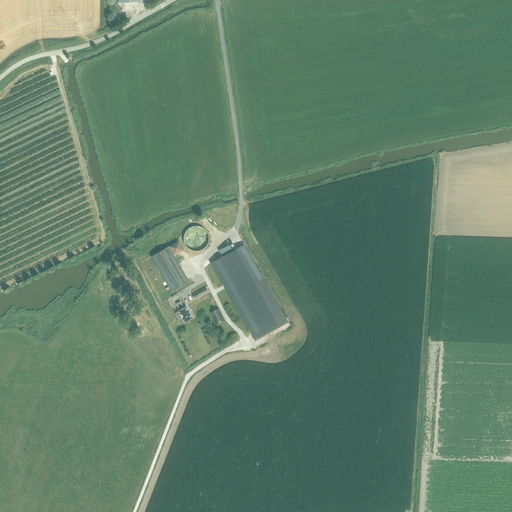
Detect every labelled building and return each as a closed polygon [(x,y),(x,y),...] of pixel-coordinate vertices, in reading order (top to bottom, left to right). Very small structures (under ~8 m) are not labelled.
[(192,226),(191,227),(189,228),(187,229),(186,231),(184,233),(184,235),(183,237),(183,239),(183,241),(184,243),(185,245),(186,247),(188,249),(190,250),(192,251),(194,251),(196,252),(198,252),(200,251),(202,250),(204,249),(206,247),(207,246),(208,244),(209,242),(209,240),(209,238),(209,236),(208,234),(208,232),(207,230),(205,229),(204,228),(202,227),(200,226),(198,226),(196,225),(194,225),(192,226)] [(189,281),(174,255),(183,250),(178,241),(169,247),(168,246),(151,256),(172,291),(189,281)] [(245,254),(241,246),(233,250),(229,244),(227,245),(219,250),(222,256),(215,261),(214,261),(216,264),(246,318),(257,337),(268,331),(284,322),(245,254)] [(208,291),(206,287),(192,295),(194,299),(208,291)] [(180,302),(176,304),(177,304),(180,309),(178,310),(185,322),(192,318),(186,306),(182,308),(182,307),(181,306),(182,305),(180,302),(181,302),(180,302)] [(224,321),(218,309),(210,312),(216,325),(224,321)]
